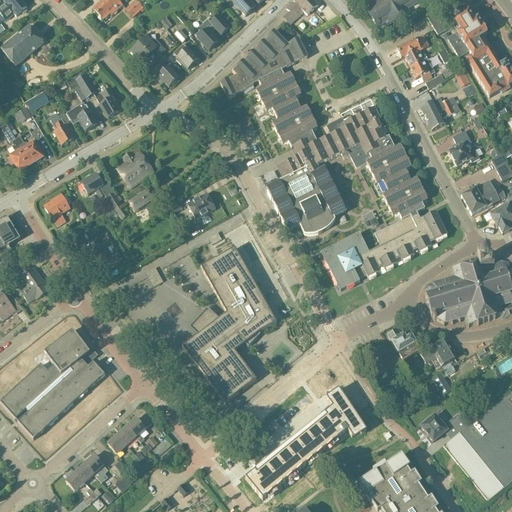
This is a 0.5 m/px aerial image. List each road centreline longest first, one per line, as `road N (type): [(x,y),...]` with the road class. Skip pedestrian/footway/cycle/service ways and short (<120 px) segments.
road 1 (residential): [(337,344),(230,151),(154,110)]
road 2 (residential): [(332,0),(389,78),(478,245)]
road 3 (residential): [(458,511),(407,436),(382,418),(337,344)]
road 4 (residential): [(203,458),(337,344)]
road 5 (residential): [(154,110),(185,93),(282,0)]
road 6 (residential): [(15,196),(154,110)]
road 7 (residential): [(154,110),(52,0)]
road 8 (residential): [(33,484),(140,386)]
road 9 (residential): [(412,294),(424,326),(450,336),(493,336),(511,327)]
road 10 (residential): [(78,299),(15,196)]
